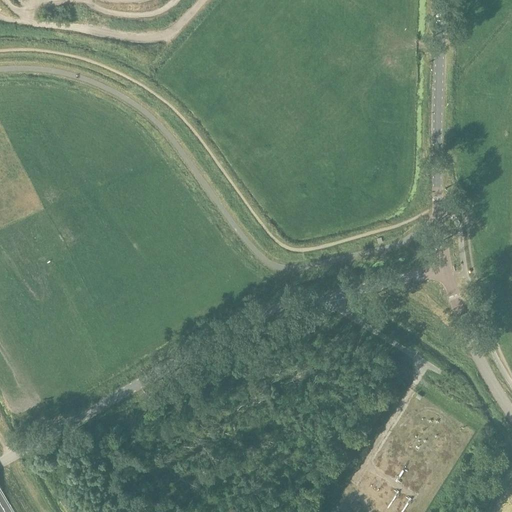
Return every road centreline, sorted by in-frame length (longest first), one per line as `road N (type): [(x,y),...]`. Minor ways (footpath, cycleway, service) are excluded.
road 1 (unknown): [(437,206),(397,225),(292,250),(269,235),(181,118),(136,82),(79,58),(0,51)]
road 2 (unclassified): [(0,463),(257,316),(444,269)]
road 3 (tertiary): [(444,269),(436,185),(441,0)]
road 4 (track): [(0,17),(166,35),(204,0)]
road 5 (unknown): [(437,206),(454,205),(467,222),(481,299),(511,374)]
road 6 (tertiary): [(511,414),(480,362),(444,269)]
